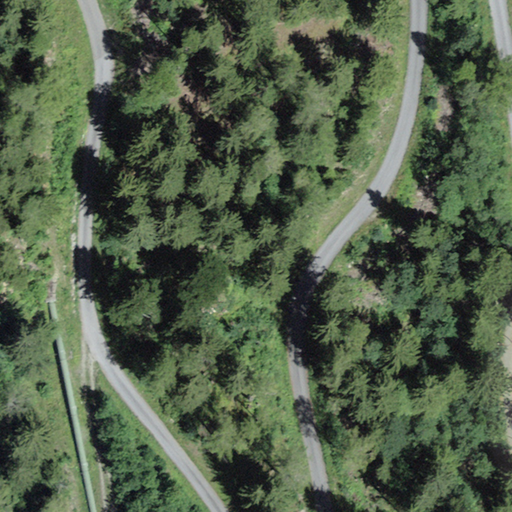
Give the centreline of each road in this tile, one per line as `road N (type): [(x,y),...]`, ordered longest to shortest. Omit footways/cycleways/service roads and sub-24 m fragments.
road 1 (unclassified): [(220,511),(156,431),(86,317),(100,62),(87,0)]
road 2 (unclassified): [(416,0),(399,131),(388,160),(331,233),(300,306),(296,334),(325,511)]
